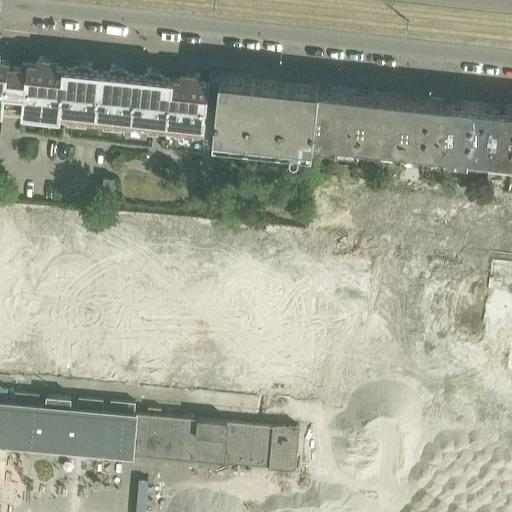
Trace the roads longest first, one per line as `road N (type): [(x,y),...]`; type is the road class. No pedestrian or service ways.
road 1 (secondary): [(0,6),(511,59)]
road 2 (unknown): [(0,466),(206,483)]
